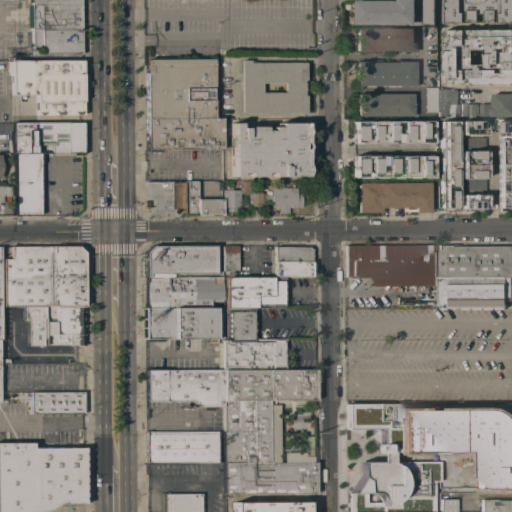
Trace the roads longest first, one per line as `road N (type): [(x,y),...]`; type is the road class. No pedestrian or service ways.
road 1 (residential): [(511,231),(0,229)]
road 2 (residential): [(331,511),(327,231)]
road 3 (residential): [(327,231),(327,0)]
road 4 (primary): [(111,306),(100,333),(101,439),(114,466)]
road 5 (primary): [(114,466),(125,439),(124,354),(111,306)]
road 6 (primary): [(96,0),(99,138)]
road 7 (primary): [(123,138),(123,0)]
